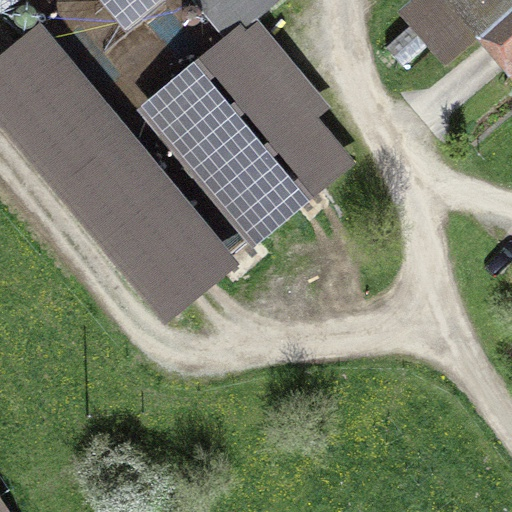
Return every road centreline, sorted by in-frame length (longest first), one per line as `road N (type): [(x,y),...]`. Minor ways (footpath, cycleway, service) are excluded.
road 1 (track): [(0,153),(170,347),(234,351),(451,329)]
road 2 (track): [(511,428),(451,329),(393,148),(364,93),(340,0)]
road 3 (track): [(469,81),(393,148),(453,189),(511,207)]
